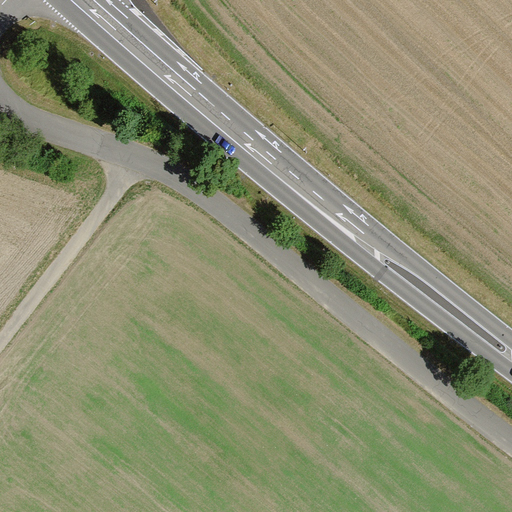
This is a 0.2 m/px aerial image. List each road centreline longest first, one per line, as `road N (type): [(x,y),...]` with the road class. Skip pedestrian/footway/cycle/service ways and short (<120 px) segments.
road 1 (unclassified): [(0,98),(39,127),(195,188),(511,448)]
road 2 (primary): [(87,0),(340,223),(511,356)]
road 3 (track): [(134,161),(0,338)]
